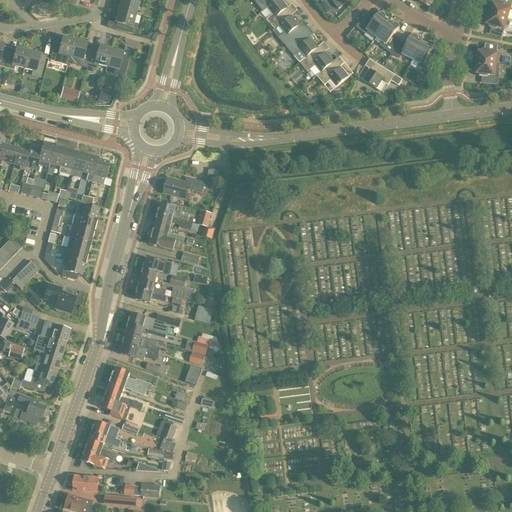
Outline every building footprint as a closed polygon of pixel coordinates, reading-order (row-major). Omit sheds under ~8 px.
[(119,7),(118,11),(135,16),(137,7),(141,8),(143,0),(118,0),(117,5),(118,6),(119,7)] [(257,0),(255,2),(263,12),(277,0),(276,0),(257,0)] [(267,20),(275,30),(292,15),(288,18),(283,12),(289,8),(282,0),(277,0),(263,12),(267,9),(272,16),(267,20)] [(331,0),(339,10),(349,0),(331,0)] [(492,3),(489,13),(507,19),(511,4),(511,0),(499,0),(499,2),(497,2),(496,4),(492,3)] [(135,16),(118,11),(118,12),(116,11),(115,12),(114,17),(114,18),(116,19),(115,24),(117,24),(115,30),(135,35),(138,24),(133,23),(135,16)] [(367,31),(376,38),(388,22),(385,19),(386,19),(386,18),(386,17),(386,16),(386,15),(385,15),(385,14),(384,13),(383,13),(382,12),(381,12),(380,13),(379,13),(379,14),(378,14),(378,15),(377,16),(373,22),(366,17),(356,27),(364,34),(367,31)] [(507,19),(489,13),(486,24),(490,25),(489,28),(491,28),(489,34),(502,38),(505,28),(506,29),(507,29),(510,29),(511,27),(511,24),(511,23),(511,22),(510,20),(509,20),(507,19)] [(278,38),(286,47),(300,36),(295,30),(300,25),(292,15),(275,30),(278,27),(284,33),(278,38)] [(380,46),(391,54),(399,41),(393,36),(397,31),(398,30),(399,29),(399,28),(399,27),(399,26),(399,25),(399,24),(398,24),(398,23),(397,23),(396,23),(395,22),(394,23),(393,23),(392,24),(388,22),(376,38),(382,42),(380,46)] [(402,55),(413,60),(422,42),(418,40),(419,39),(419,38),(418,37),(418,36),(417,35),(416,35),(415,34),(414,34),(413,34),(412,35),(411,35),(411,36),(410,37),(410,38),(410,39),(407,45),(399,41),(391,54),(401,59),(402,55)] [(299,63),(300,63),(319,47),(310,37),(305,42),(300,36),(286,47),(294,57),(300,52),(305,59),(299,63)] [(61,56),(70,58),(74,40),(62,37),(62,39),(56,37),(50,61),(60,63),(61,56)] [(71,64),(86,68),(92,47),(87,45),(87,44),(86,44),(86,42),(86,41),(81,40),(80,40),(79,42),(74,40),(70,58),(69,61),(71,64)] [(422,42),(413,60),(419,63),(417,67),(422,69),(430,73),(436,60),(429,56),(432,49),(433,49),(433,48),(434,47),(434,46),(434,45),(433,45),(433,44),(433,43),(432,43),(432,42),(431,42),(430,42),(429,42),(428,42),(427,42),(426,43),(425,44),(422,42)] [(0,67),(5,68),(9,53),(3,51),(5,45),(0,44),(0,67)] [(477,62),(477,63),(499,65),(500,54),(497,54),(498,45),(485,44),(484,50),(482,50),(482,52),(478,52),(478,56),(475,56),(474,62),(477,62)] [(106,68),(111,50),(110,50),(110,48),(109,47),(106,46),(104,46),(103,48),(98,47),(98,48),(92,47),(86,68),(87,69),(87,72),(92,73),(95,71),(95,69),(97,69),(98,66),(106,68)] [(15,67),(23,69),(28,52),(27,51),(28,50),(27,48),(22,47),(20,48),(20,49),(16,48),(15,54),(9,53),(5,68),(14,71),(15,67)] [(317,76),(334,62),(326,52),(320,56),(315,51),(319,48),(319,47),(300,63),(308,73),(315,67),(320,73),(317,76)] [(116,50),(115,51),(111,50),(106,68),(115,70),(114,74),(123,76),(128,57),(123,55),(123,53),(122,53),(122,52),(122,50),(117,49),(116,50)] [(28,52),(23,69),(32,72),(31,75),(41,78),(46,58),(41,57),(41,55),(28,52)] [(334,62),(317,76),(325,86),(330,81),(336,88),(350,77),(341,66),(335,71),(331,65),(334,62)] [(499,65),(477,63),(476,74),(480,74),(479,77),(482,77),(481,83),(494,85),(496,65),(499,65)] [(362,80),(377,90),(382,82),(388,86),(391,81),(398,86),(402,80),(395,75),(380,66),(376,73),(370,69),(362,80)] [(112,92),(100,89),(97,100),(109,103),(112,92)] [(79,93),(68,90),(65,101),(76,104),(79,93)] [(37,165),(48,168),(53,148),(50,147),(50,145),(50,144),(45,143),(44,143),(43,145),(42,145),(41,151),(40,151),(36,170),(37,165)] [(3,161),(14,164),(18,148),(6,145),(1,166),(3,161)] [(58,172),(59,172),(65,149),(64,149),(65,146),(58,145),(58,148),(54,147),(53,148),(48,168),(55,170),(56,164),(60,165),(58,172)] [(19,170),(23,171),(29,151),(18,148),(14,164),(20,165),(19,170)] [(59,172),(70,175),(76,152),(65,149),(59,172)] [(30,168),(36,170),(40,151),(33,150),(33,152),(29,151),(23,171),(29,172),(30,168)] [(76,152),(70,175),(81,178),(82,171),(83,171),(87,155),(76,152)] [(85,181),(91,182),(98,158),(87,155),(83,171),(88,173),(85,181)] [(98,158),(91,182),(103,185),(109,162),(98,159),(98,158)] [(168,179),(164,193),(187,200),(189,190),(202,194),(205,183),(187,178),(185,184),(168,179)] [(20,194),(29,196),(32,186),(22,183),(20,194)] [(32,186),(29,196),(39,199),(42,188),(32,186)] [(40,199),(51,202),(53,194),(48,192),(48,195),(42,193),(40,199)] [(78,203),(75,214),(96,220),(96,219),(99,209),(78,203)] [(161,204),(158,214),(193,224),(188,222),(189,217),(174,213),(175,208),(161,204)] [(198,225),(206,227),(208,227),(211,214),(202,211),(198,225)] [(74,214),(71,225),(94,231),(97,220),(96,220),(75,214),(75,215),(74,214)] [(158,214),(155,225),(170,229),(171,224),(180,226),(179,228),(191,231),(193,224),(158,214)] [(59,222),(53,220),(50,232),(60,234),(62,229),(58,228),(59,222)] [(70,236),(69,237),(91,242),(94,231),(71,225),(77,227),(75,238),(70,236)] [(155,225),(152,235),(183,243),(185,238),(169,233),(170,229),(155,225)] [(208,227),(206,227),(203,230),(202,237),(212,240),(215,229),(209,227),(208,227)] [(49,238),(47,243),(53,244),(56,235),(50,234),(49,238)] [(183,243),(152,235),(149,245),(173,252),(174,248),(181,250),(183,243)] [(69,237),(66,248),(88,254),(91,242),(69,237)] [(12,238),(0,250),(0,270),(22,249),(12,238)] [(66,254),(65,259),(85,265),(88,254),(66,248),(65,254),(66,254)] [(200,257),(184,253),(181,261),(197,266),(200,257)] [(167,275),(169,276),(172,263),(156,259),(156,261),(146,258),(143,269),(167,275)] [(85,265),(65,259),(63,265),(67,266),(66,272),(62,271),(61,276),(77,281),(78,275),(81,276),(84,265),(85,265)] [(40,270),(31,262),(26,267),(35,275),(40,270)] [(143,269),(140,279),(155,284),(156,278),(166,281),(167,275),(143,269)] [(20,272),(12,281),(21,290),(29,281),(20,272)] [(208,285),(210,279),(197,276),(196,281),(208,285)] [(172,277),(170,284),(184,288),(186,281),(172,277)] [(140,279),(138,289),(165,296),(166,292),(154,288),(155,284),(140,279)] [(52,313),(69,318),(73,299),(58,293),(59,291),(45,284),(39,296),(55,305),(52,313)] [(171,296),(191,301),(193,294),(173,288),(171,296)] [(165,296),(138,289),(135,300),(150,304),(151,299),(160,301),(161,296),(165,297),(165,296)] [(177,307),(173,306),(172,312),(182,315),(185,302),(173,299),(172,303),(178,305),(177,307)] [(214,311),(205,308),(201,324),(210,326),(214,311)] [(22,312),(20,317),(19,321),(29,324),(28,326),(30,327),(29,328),(35,330),(39,317),(22,312)] [(131,314),(128,324),(152,330),(167,334),(169,327),(164,326),(165,325),(179,328),(181,321),(158,315),(157,321),(131,314)] [(52,322),(74,329),(76,322),(54,315),(52,322)] [(12,325),(2,319),(0,323),(0,337),(5,340),(12,325)] [(39,337),(49,341),(50,340),(65,345),(70,331),(55,326),(55,325),(45,321),(39,337)] [(128,324),(126,334),(140,338),(142,333),(166,340),(167,334),(152,330),(128,324)] [(126,334),(123,344),(159,354),(160,348),(155,347),(157,343),(140,338),(126,334)] [(31,344),(30,349),(39,352),(61,359),(65,345),(50,340),(49,341),(47,348),(42,346),(42,347),(31,344)] [(8,357),(21,360),(24,348),(11,344),(12,342),(5,341),(2,351),(9,353),(8,357)] [(218,348),(207,345),(207,346),(195,342),(192,353),(205,357),(207,348),(218,352),(219,350),(218,349),(218,348)] [(144,361),(144,358),(157,361),(159,354),(123,344),(120,355),(135,359),(144,361)] [(41,367),(40,368),(56,374),(61,359),(39,352),(30,349),(30,350),(40,353),(38,359),(36,358),(34,365),(41,367)] [(192,354),(189,363),(202,366),(204,357),(192,354)] [(160,366),(159,368),(148,364),(146,370),(165,376),(167,369),(160,366)] [(40,368),(35,367),(34,371),(28,370),(26,371),(23,381),(22,381),(21,382),(14,379),(10,387),(19,391),(20,387),(28,389),(31,381),(52,388),(56,374),(40,368)] [(201,370),(195,367),(188,384),(195,386),(201,370)] [(115,368),(111,378),(150,392),(153,385),(136,379),(136,381),(128,378),(130,373),(115,368)] [(207,372),(205,377),(216,381),(218,376),(207,372)] [(111,378),(108,388),(122,393),(124,388),(132,391),(132,392),(144,397),(144,396),(148,397),(150,392),(111,378)] [(7,396),(13,398),(16,390),(11,388),(7,396)] [(108,388),(104,398),(130,408),(130,407),(145,412),(146,408),(143,407),(144,405),(127,399),(127,401),(121,398),(122,393),(108,388)] [(175,399),(182,402),(185,395),(177,392),(175,399)] [(29,406),(26,412),(23,411),(20,419),(36,425),(38,418),(41,419),(45,407),(38,404),(38,402),(19,395),(17,401),(29,406)] [(130,408),(104,398),(101,408),(113,413),(111,417),(125,422),(130,408)] [(203,399),(201,406),(213,409),(214,402),(203,399)] [(9,416),(17,419),(20,411),(12,408),(9,416)] [(173,422),(175,416),(166,413),(164,419),(173,422)] [(166,421),(161,423),(157,436),(172,441),(177,428),(173,427),(174,423),(166,421)] [(96,422),(92,432),(121,442),(116,440),(119,430),(96,422)] [(195,429),(203,432),(205,426),(198,423),(195,429)] [(137,436),(142,438),(145,433),(124,424),(122,430),(137,436)] [(92,432),(88,442),(103,447),(104,443),(119,449),(121,442),(92,432)] [(161,446),(174,451),(176,445),(163,440),(161,446)] [(88,442),(85,452),(112,461),(115,462),(117,455),(102,450),(103,447),(88,442)] [(148,456),(172,461),(174,454),(149,449),(148,456)] [(111,463),(112,461),(85,452),(81,462),(103,470),(106,464),(109,465),(111,463)] [(196,455),(187,452),(185,463),(194,465),(196,455)] [(170,463),(164,462),(162,471),(169,472),(170,463)] [(159,471),(139,463),(136,472),(158,473),(159,471)] [(99,479),(75,477),(73,492),(97,494),(99,479)] [(124,496),(134,497),(135,486),(125,485),(124,496)] [(141,497),(159,499),(160,486),(142,485),(141,497)] [(65,509),(74,511),(93,511),(94,511),(91,511),(93,503),(69,495),(65,509)] [(105,496),(104,506),(136,509),(136,508),(142,508),(142,500),(137,500),(137,499),(105,496)]
